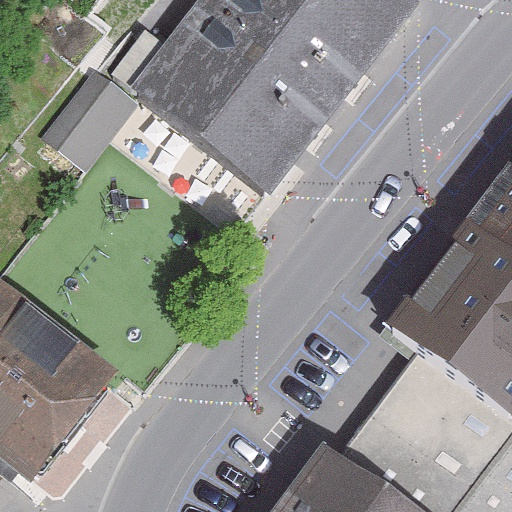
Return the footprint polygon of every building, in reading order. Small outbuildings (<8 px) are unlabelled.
[(417,18),(393,0),(223,0),(125,128),(256,228),(417,18)] [(99,72),(49,137),(92,170),(142,105),(99,72)] [(511,180),(471,235),(511,265),(511,180)] [(511,265),(471,235),(399,329),(423,349),(511,415),(511,265)] [(0,302),(0,449),(35,477),(106,388),(0,302)] [(511,511),(511,415),(423,349),(331,472),(385,511),(511,511)] [(288,511),(385,511),(331,472),(323,466),(288,511)]
